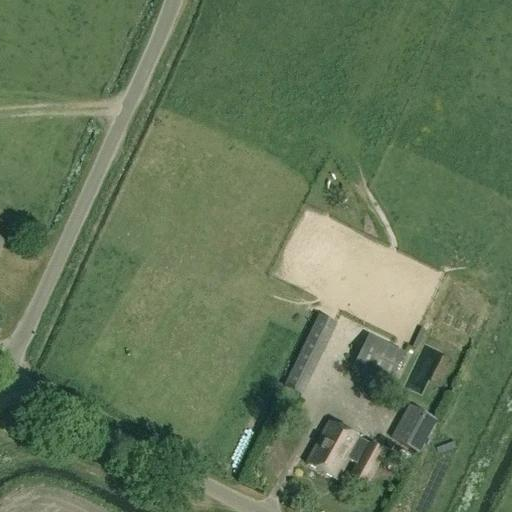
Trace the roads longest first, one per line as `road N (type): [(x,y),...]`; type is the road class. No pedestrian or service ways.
road 1 (unclassified): [(4,376),(172,0)]
road 2 (unclassified): [(260,511),(4,376)]
